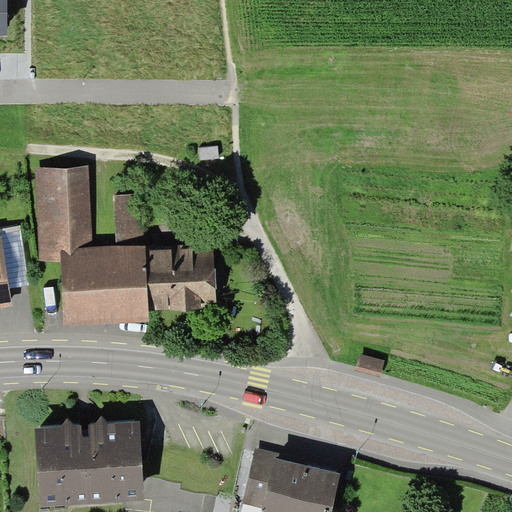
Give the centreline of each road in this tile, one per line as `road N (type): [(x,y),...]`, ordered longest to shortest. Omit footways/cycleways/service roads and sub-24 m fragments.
road 1 (secondary): [(511,462),(261,387),(101,362),(0,363)]
road 2 (residential): [(232,92),(0,91)]
